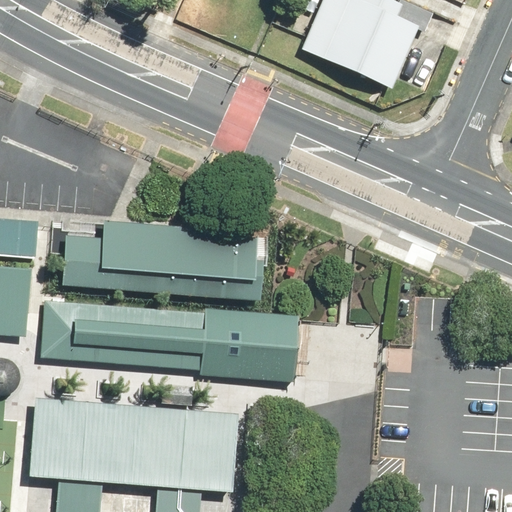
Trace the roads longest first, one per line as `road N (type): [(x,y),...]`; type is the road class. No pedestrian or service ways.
road 1 (secondary): [(430,200),(52,33),(0,0)]
road 2 (residential): [(511,16),(430,200)]
